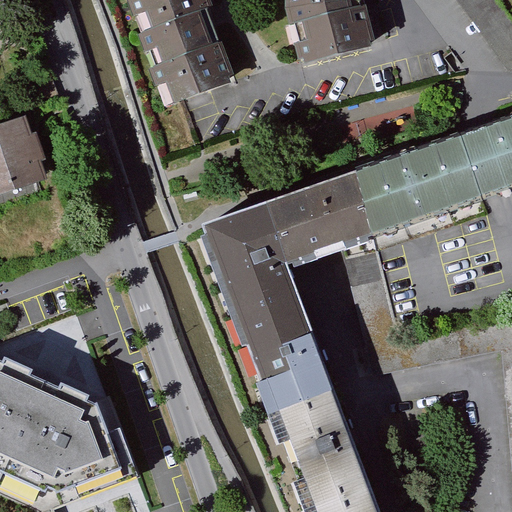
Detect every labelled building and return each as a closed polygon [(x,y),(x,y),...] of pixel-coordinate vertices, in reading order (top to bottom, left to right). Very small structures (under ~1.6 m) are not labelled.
[(242,91),(207,0),(125,0),(167,116),(204,104),(242,91)] [(286,0),(304,76),(381,53),(374,23),(373,0),(286,0)] [(452,0),(501,68),(511,60),(511,13),(502,0),(452,0)] [(0,45),(9,42),(0,15),(0,45)] [(35,113),(0,124),(0,194),(56,176),(35,113)] [(385,511),(308,266),(324,260),(344,254),(372,242),(502,195),(511,191),(511,122),(492,128),(300,197),(220,223),(307,511),(385,511)] [(511,498),(511,314),(397,344),(372,242),(344,254),(367,370),(499,351),(511,498)] [(0,352),(0,474),(54,503),(140,476),(113,397),(0,352)] [(0,511),(56,511),(54,503),(0,474),(0,511)]
